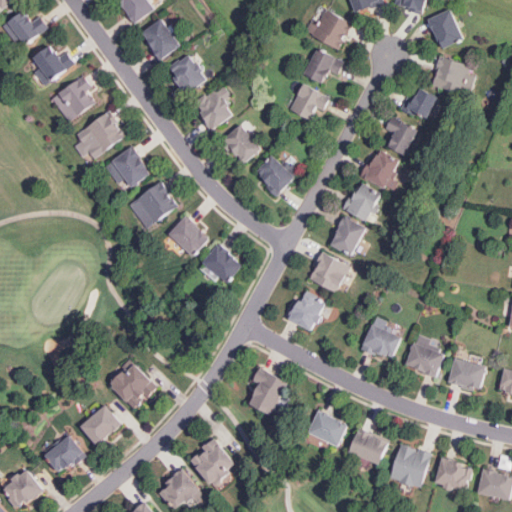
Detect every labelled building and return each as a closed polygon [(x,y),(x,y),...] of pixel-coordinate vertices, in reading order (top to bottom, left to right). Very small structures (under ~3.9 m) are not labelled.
[(19,0),(4,10),(0,4),(0,0),(19,0)] [(137,23),(118,0),(150,0),(157,8),(137,23)] [(359,14),(353,0),(383,0),(385,4),(359,14)] [(429,0),(425,14),(398,4),(399,0),(429,0)] [(342,48),(358,23),(331,5),(322,18),(319,15),(311,27),(342,48)] [(29,45),(52,26),(44,16),(38,22),(27,9),(6,26),(19,42),(23,38),(29,45)] [(445,49),(431,20),(452,10),(466,39),(445,49)] [(162,60),(145,33),(166,20),(182,46),(162,60)] [(319,25),(314,35),(308,32),(313,22),(319,25)] [(54,81),(37,56),(53,45),(61,57),(69,51),(78,64),(54,81)] [(347,59),(320,47),(308,73),(327,82),(332,71),(340,75),(347,59)] [(472,63),(442,55),(435,85),(465,93),(472,63)] [(188,94),(173,72),(195,58),(209,80),(188,94)] [(42,69),(49,81),(44,84),(36,73),(42,69)] [(79,117),(62,93),(87,75),(96,88),(91,91),(99,102),(79,117)] [(312,119),(292,110),(304,84),(332,97),(326,110),(317,107),(312,119)] [(199,103),(208,96),(209,97),(218,91),(219,93),(227,87),(234,97),(228,101),(230,101),(232,104),(232,106),(233,107),(230,109),(236,117),(216,132),(215,130),(213,131),(210,127),(211,126),(209,124),(210,123),(203,114),(206,112),(201,107),(202,106),(199,103)] [(428,121),(404,108),(406,96),(417,101),(422,89),(440,98),(428,121)] [(96,159),(90,151),(97,146),(87,131),(113,113),(129,136),(96,159)] [(408,153),(392,146),(399,130),(388,125),(392,115),(419,128),(408,153)] [(245,167),(239,159),(237,160),(224,143),(242,128),(262,154),(245,167)] [(135,188),(116,161),(135,148),(153,174),(135,188)] [(391,179),(398,183),(394,190),(362,173),(368,160),(376,164),(383,149),(401,159),(391,179)] [(260,172),(275,157),(284,165),(286,162),(292,168),(295,164),(303,173),(298,178),(298,179),(283,195),(282,195),(279,198),(269,188),(271,186),(271,185),(270,185),(268,183),(266,182),(267,181),(264,178),(265,176),(260,172)] [(181,205),(164,182),(132,204),(149,228),(181,205)] [(370,220),(344,205),(350,194),(357,198),(366,183),(385,193),(370,220)] [(355,254),(332,243),(345,216),(368,227),(355,254)] [(196,256),(174,234),(190,217),(213,239),(196,256)] [(230,282),(207,262),(222,245),(245,266),(230,282)] [(338,292),(310,277),(324,251),(352,267),(338,292)] [(313,332),(291,319),(307,293),(329,306),(313,332)] [(365,348),(376,325),(403,338),(393,361),(365,348)] [(438,377),(409,365),(418,343),(447,355),(438,377)] [(136,407),(111,382),(113,381),(110,378),(118,370),(120,372),(132,359),(151,378),(159,386),(149,396),(143,390),(138,395),(143,400),(136,407)] [(484,391),(453,381),(460,359),(491,369),(484,391)] [(511,392),(503,390),(509,368),(511,368),(511,392)] [(272,417),(251,406),(255,399),(255,398),(262,385),(255,382),(262,369),(290,384),(282,398),(282,400),(280,404),(279,403),(278,405),(276,409),(277,409),(275,413),(274,412),(272,417)] [(124,426),(98,446),(83,427),(109,407),(124,426)] [(352,423),(322,409),(312,431),(341,445),(352,423)] [(382,464),(353,452),(363,428),(392,440),(382,464)] [(64,471),(51,453),(74,436),(91,459),(82,465),(78,460),(64,471)] [(192,462),(206,451),(203,449),(211,443),(212,444),(216,440),(222,447),(221,448),(236,466),(229,472),(232,474),(224,481),(225,483),(222,485),(219,487),(216,487),(214,484),(211,487),(198,471),(199,470),(192,462)] [(393,479),(426,487),(436,452),(403,443),(393,479)] [(468,490),(440,482),(446,457),(466,463),(465,467),(478,471),(475,481),(471,480),(468,490)] [(511,498),(482,492),(487,468),(500,471),(500,473),(511,475),(511,498)] [(183,511),(205,492),(185,469),(162,490),(181,511),(183,511)] [(21,510),(13,500),(16,497),(9,488),(31,470),(47,489),(21,510)] [(0,511),(0,500),(10,511),(0,511)] [(158,511),(149,501),(136,511),(158,511)]
